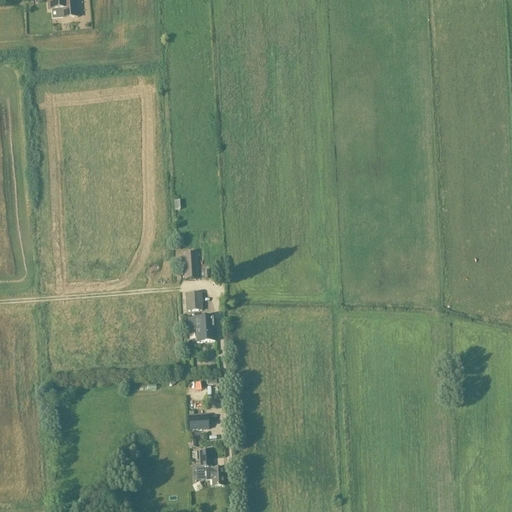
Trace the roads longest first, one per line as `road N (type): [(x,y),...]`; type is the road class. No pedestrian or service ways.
road 1 (unclassified): [(218,288),(234,511)]
road 2 (track): [(346,511),(335,305)]
